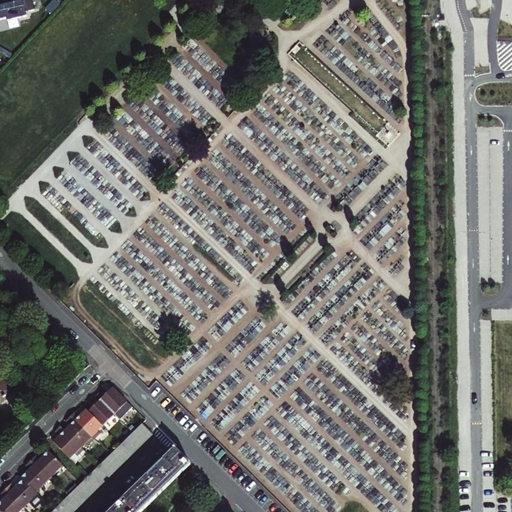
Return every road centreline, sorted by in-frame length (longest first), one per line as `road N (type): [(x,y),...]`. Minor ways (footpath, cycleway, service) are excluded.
road 1 (residential): [(0,473),(107,364)]
road 2 (residential): [(107,364),(0,258)]
